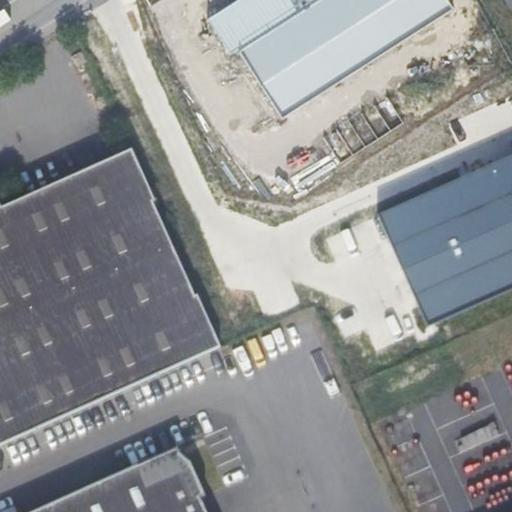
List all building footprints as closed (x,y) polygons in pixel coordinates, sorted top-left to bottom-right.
[(443,0),(230,0),(204,17),(228,56),(241,47),(281,111),(448,7),(443,0)] [(0,446),(215,350),(193,299),(190,300),(148,206),(151,204),(128,152),(0,208),(0,446)] [(511,158),(511,159),(380,217),(428,326),(511,289),(511,158)] [(181,511),(202,503),(185,466),(178,460),(176,455),(45,511),(181,511)] [(205,511),(202,503),(181,511),(205,511)]
